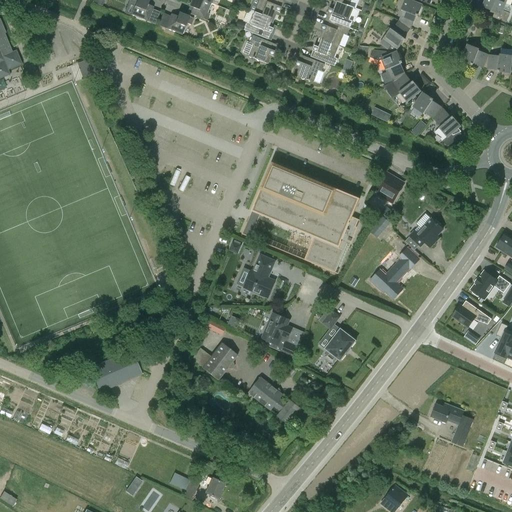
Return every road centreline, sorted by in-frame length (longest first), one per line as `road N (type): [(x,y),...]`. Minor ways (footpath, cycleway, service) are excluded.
road 1 (residential): [(495,159),(435,172),(277,108),(266,114),(138,423)]
road 2 (unclassified): [(290,489),(418,330)]
road 3 (unclassified): [(418,330),(491,226),(510,173)]
road 4 (residential): [(500,139),(434,70),(461,0)]
road 5 (residential): [(290,489),(138,423)]
road 6 (residential): [(138,423),(0,361)]
road 7 (residential): [(418,330),(304,282)]
